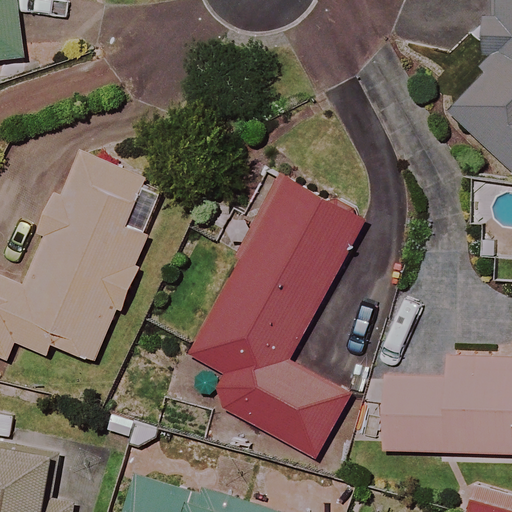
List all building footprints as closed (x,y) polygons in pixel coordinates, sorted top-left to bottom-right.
[(0,0),(0,61),(20,59),(14,0),(0,0)] [(511,0),(487,0),(486,77),(453,120),(511,174),(511,0)] [(0,356),(8,359),(15,343),(51,358),(56,345),(98,363),(151,237),(127,227),(148,179),(81,151),(24,286),(0,275),(0,356)] [(366,221),(280,177),(187,357),(217,373),(190,426),(236,450),(249,424),(317,459),(351,393),(293,362),(366,221)] [(511,453),(511,357),(447,356),(447,378),(395,377),(394,416),(382,416),(381,450),(511,453)] [(14,418),(0,415),(0,511),(73,511),(75,504),(50,500),(58,455),(9,446),(14,418)] [(250,511),(133,479),(123,511),(250,511)]
